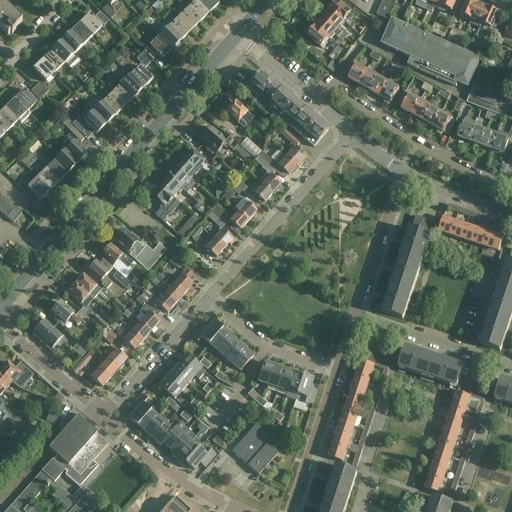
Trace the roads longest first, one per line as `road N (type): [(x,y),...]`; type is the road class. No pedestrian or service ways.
road 1 (secondary): [(0,304),(236,31)]
road 2 (residential): [(511,191),(420,145),(337,87),(310,99)]
road 3 (residential): [(210,298),(353,135)]
road 4 (residential): [(239,511),(171,474),(105,420)]
road 5 (residential): [(105,420),(210,298)]
road 6 (residential): [(291,511),(337,367)]
road 7 (residential): [(354,315),(402,172)]
road 8 (residential): [(105,420),(0,324)]
road 9 (residential): [(469,356),(354,315)]
